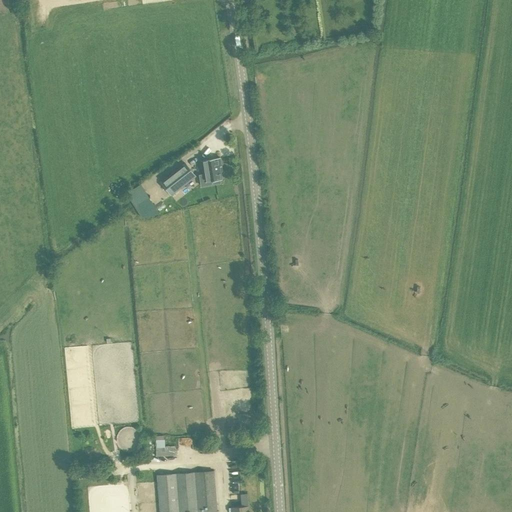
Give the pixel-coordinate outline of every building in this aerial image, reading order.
[(222,167),(220,158),(202,161),(205,183),(222,180),(220,167),(222,167)] [(172,196),(196,177),(186,163),(161,183),(172,196)] [(131,199),(145,191),(141,184),(127,192),(131,199)] [(157,456),(176,456),(176,447),(156,447),(157,456)] [(216,511),(214,471),(157,475),(159,511),(216,511)]
